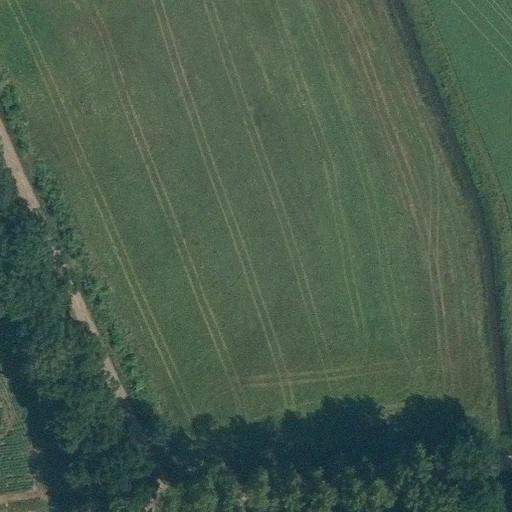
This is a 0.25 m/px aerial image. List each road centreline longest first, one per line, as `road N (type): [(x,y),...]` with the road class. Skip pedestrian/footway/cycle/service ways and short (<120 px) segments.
road 1 (track): [(164,510),(156,475),(0,136)]
road 2 (track): [(511,460),(164,510)]
